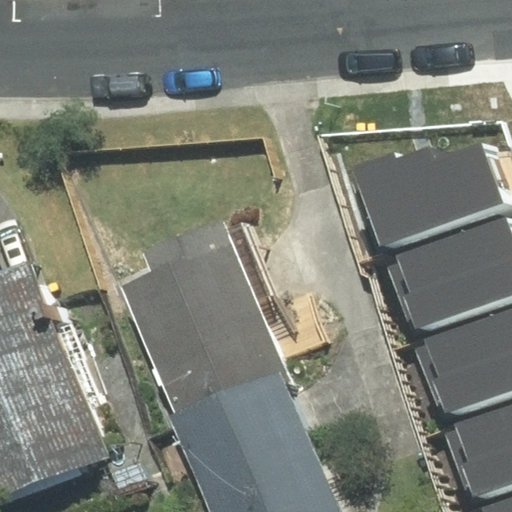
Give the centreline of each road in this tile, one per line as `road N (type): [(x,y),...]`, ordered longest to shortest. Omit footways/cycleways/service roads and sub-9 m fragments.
road 1 (unclassified): [(0,55),(304,38)]
road 2 (unclassified): [(304,38),(511,18)]
